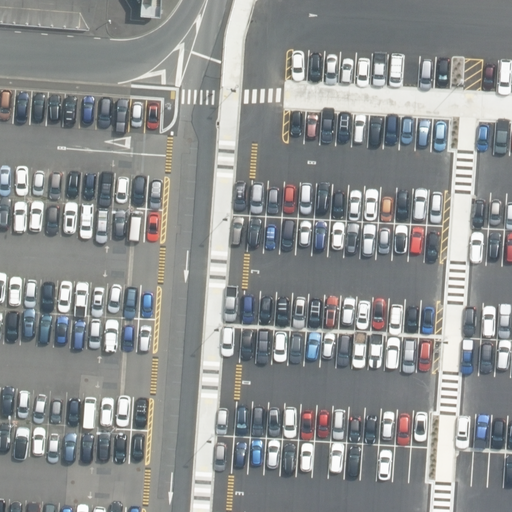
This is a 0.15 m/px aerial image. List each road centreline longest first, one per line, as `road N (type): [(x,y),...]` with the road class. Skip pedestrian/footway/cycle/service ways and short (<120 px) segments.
road 1 (unclassified): [(218,0),(198,96),(167,511)]
road 2 (unclassified): [(194,0),(171,34),(138,55),(42,58)]
